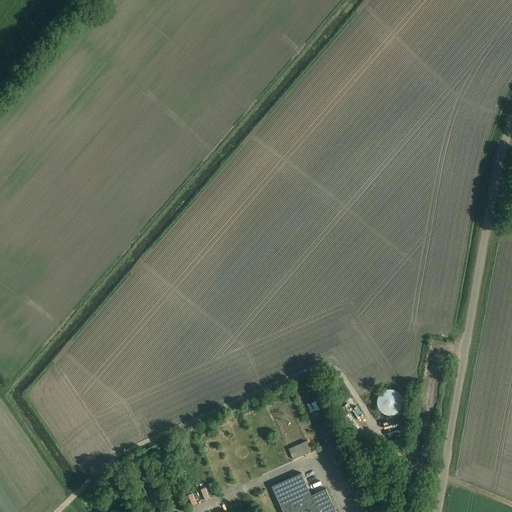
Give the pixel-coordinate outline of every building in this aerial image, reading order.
[(378,401),(377,403),(378,405),(378,407),(379,408),(380,410),(381,412),(383,413),(384,414),(386,415),(388,415),(390,415),(392,415),(394,415),(396,414),(398,413),(399,412),(401,410),(402,408),(402,406),(403,405),(403,403),(403,401),(402,399),(402,397),(401,395),(399,393),(398,392),(396,391),(394,390),(392,390),(390,390),(388,390),(386,390),(384,391),(383,392),(381,393),(380,395),(379,397),(378,399),(378,401)] [(294,460),(311,452),(307,442),(289,450),(294,460)] [(238,450),(234,463),(246,466),(249,453),(238,450)] [(384,484),(394,475),(372,451),(362,460),(384,484)] [(311,495),(300,472),(271,485),(282,511),(336,511),(326,489),(311,495)] [(193,486),(189,493),(197,497),(200,489),(193,486)]
